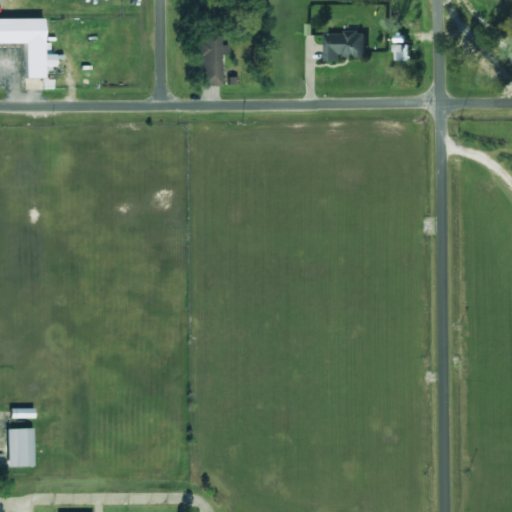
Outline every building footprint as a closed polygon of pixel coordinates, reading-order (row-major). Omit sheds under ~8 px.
[(0,19),(42,19),(43,79),(23,79),(22,44),(0,44),(0,19)] [(199,85),(222,85),(222,46),(221,46),(221,32),(199,32),(199,85)] [(326,34),(326,62),(343,62),(343,58),(366,58),(366,34),(326,34)] [(411,62),(411,45),(396,45),(396,62),(411,62)] [(32,467),(32,428),(5,428),(5,467),(32,467)]
